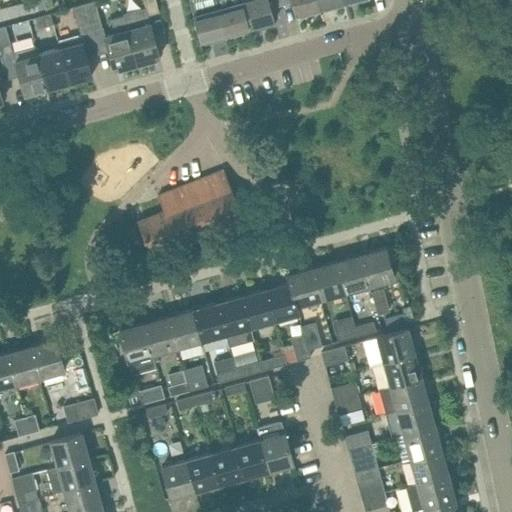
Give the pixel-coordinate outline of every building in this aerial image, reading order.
[(21,15),(47,8),(44,0),(30,0),(18,4),(21,15)] [(115,31),(105,34),(95,0),(94,0),(84,3),(97,53),(109,50),(114,69),(136,63),(123,15),(111,19),(115,31)] [(125,13),(125,15),(123,15),(136,63),(159,56),(147,14),(159,11),(155,0),(143,0),(146,7),(125,13)] [(213,0),(216,8),(217,7),(223,30),(224,34),(236,31),(237,34),(250,31),(249,27),(241,0),(213,0)] [(241,0),(249,27),(261,24),(262,28),(274,24),(273,20),(274,20),(271,7),(281,4),(279,0),(241,0)] [(317,0),(279,0),(281,4),(291,1),(295,14),(307,11),(308,15),(320,11),(319,8),(320,8),(317,0)] [(343,1),(343,0),(317,0),(320,8),(331,4),(332,8),(344,5),(343,1)] [(73,6),(81,34),(57,41),(68,81),(91,75),(86,56),(97,53),(84,3),(73,6)] [(0,20),(21,15),(18,4),(0,8),(0,20)] [(200,41),(212,37),(213,41),(225,38),(224,34),(223,30),(217,7),(216,8),(193,14),(200,41)] [(37,27),(52,23),(49,13),(34,17),(37,27)] [(21,89),(23,89),(24,94),(46,88),(36,47),(35,45),(12,51),(6,25),(0,27),(0,49),(1,55),(13,52),(22,85),(20,86),(21,89)] [(68,81),(57,41),(36,47),(46,88),(68,81)] [(223,169),(157,195),(163,210),(137,220),(150,254),(243,217),(223,169)] [(394,278),(385,246),(361,253),(370,284),(394,278)] [(370,284),(361,253),(337,260),(345,291),(370,284)] [(345,291),(337,260),(313,266),(321,297),(345,291)] [(313,266),(287,274),(289,281),(297,304),(321,297),(313,266)] [(297,304),(289,281),(266,288),(274,319),(299,312),(297,304)] [(382,287),(371,291),(378,313),(389,310),(382,287)] [(274,319),(266,288),(242,294),(251,326),(274,319)] [(251,326),(242,294),(217,301),(226,332),(251,326)] [(226,332),(217,301),(193,308),(202,339),(226,332)] [(202,339),(193,308),(169,314),(178,346),(202,339)] [(388,325),(406,320),(404,312),(386,317),(388,325)] [(178,346),(169,314),(145,321),(153,353),(178,346)] [(357,334),(376,329),(374,320),(355,325),(357,334)] [(153,353),(145,321),(119,328),(131,373),(157,366),(153,353)] [(322,345),(315,321),(302,325),(304,332),(308,348),(322,345)] [(357,334),(355,325),(336,330),(339,339),(357,334)] [(407,327),(403,328),(376,336),(383,360),(414,351),(407,327)] [(290,336),(291,341),(297,360),(310,356),(308,348),(304,332),(290,336)] [(64,369),(55,338),(31,345),(39,376),(64,369)] [(39,376),(31,345),(7,351),(15,382),(39,376)] [(324,365),(348,358),(344,345),(321,351),(324,365)] [(0,386),(15,382),(7,351),(0,353),(0,386)] [(421,376),(414,351),(383,360),(389,385),(421,376)] [(264,358),(265,359),(267,368),(286,363),(283,353),(264,358)] [(238,375),(256,370),(254,361),(236,366),(238,375)] [(238,375),(236,366),(217,372),(219,380),(238,375)] [(268,374),(249,379),(255,401),(274,395),(268,374)] [(190,388),(208,383),(205,375),(188,380),(190,388)] [(421,376),(389,385),(378,388),(385,412),(396,409),(427,400),(421,376)] [(190,388),(188,380),(168,385),(171,394),(190,388)] [(228,394),(246,389),(243,380),(225,385),(228,394)] [(334,400),(357,393),(354,380),(331,387),(334,400)] [(198,403),(216,398),(214,388),(195,393),(198,403)] [(157,389),(155,389),(137,395),(139,404),(160,398),(157,389)] [(198,403),(195,393),(177,398),(179,408),(198,403)] [(357,393),(334,400),(338,414),(361,407),(357,393)] [(434,424),(427,400),(396,409),(403,433),(434,424)] [(67,422),(78,419),(73,402),(63,405),(67,422)] [(167,412),(164,403),(146,408),(148,417),(167,412)] [(29,432),(39,429),(35,413),(25,416),(29,432)] [(29,432),(25,416),(14,419),(18,435),(29,432)] [(257,426),(260,438),(269,469),(293,463),(281,420),(257,426)] [(441,449),(434,424),(403,433),(409,457),(441,449)] [(347,448),(371,442),(367,429),(344,435),(347,448)] [(38,448),(43,465),(43,467),(56,463),(57,465),(88,456),(81,432),(50,440),(51,444),(38,448)] [(269,469),(260,438),(235,445),(244,476),(269,469)] [(377,466),(374,456),(371,442),(347,448),(351,462),(354,472),(377,466)] [(244,476),(235,445),(212,451),(221,483),(244,476)] [(448,473),(441,449),(409,457),(416,481),(416,482),(448,473)] [(14,450),(4,453),(10,472),(19,469),(14,450)] [(221,483),(212,451),(187,458),(196,490),(221,483)] [(95,481),(88,456),(57,465),(63,489),(95,481)] [(196,490),(187,458),(162,465),(170,497),(196,490)] [(384,490),(381,478),(377,466),(354,472),(361,497),(384,490)] [(416,482),(416,481),(404,484),(411,509),(454,497),(448,473),(416,482)] [(27,500),(22,481),(12,483),(18,502),(27,500)] [(76,511),(102,505),(95,481),(63,489),(69,511),(76,511)] [(389,511),(388,504),(384,490),(361,497),(365,511),(389,511)] [(458,511),(454,497),(411,509),(411,511),(458,511)] [(30,511),(27,500),(18,502),(20,511),(30,511)]
